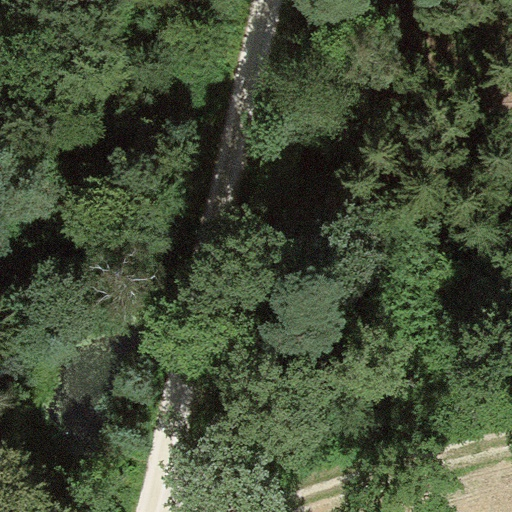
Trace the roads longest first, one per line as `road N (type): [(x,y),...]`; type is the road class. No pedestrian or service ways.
road 1 (track): [(153,511),(261,0)]
road 2 (track): [(248,511),(511,451)]
